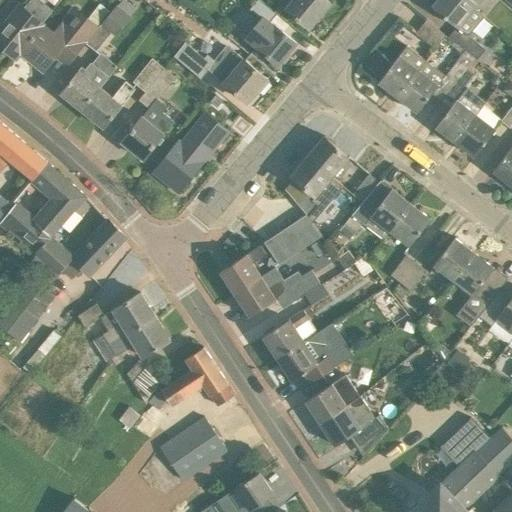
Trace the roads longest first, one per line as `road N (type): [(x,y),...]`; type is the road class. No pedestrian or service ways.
road 1 (residential): [(334,511),(166,254)]
road 2 (residential): [(511,217),(317,83)]
road 3 (residential): [(166,254),(317,83)]
road 4 (residential): [(166,254),(87,168),(0,100)]
